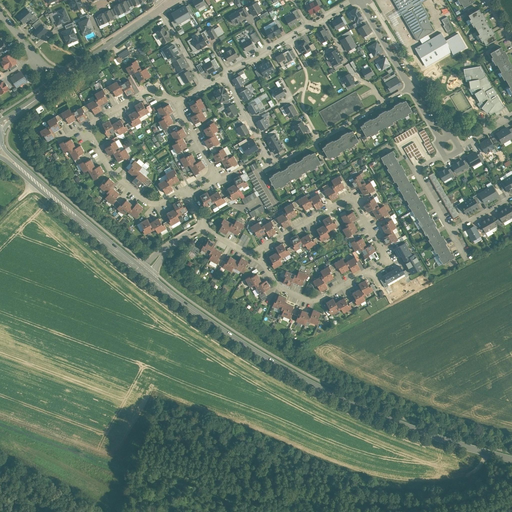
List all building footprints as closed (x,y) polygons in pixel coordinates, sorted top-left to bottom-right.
[(80,0),(70,0),(71,2),(70,4),(71,6),(72,6),(73,6),(75,11),(80,8),(79,7),(83,6),(80,0)] [(128,0),(125,1),(119,3),(124,12),(129,10),(128,8),(131,6),(128,0)] [(202,0),(194,0),(193,1),(197,9),(205,4),(202,0)] [(315,0),(309,4),(308,1),(307,1),(305,2),(305,3),(306,6),(310,14),(313,12),(314,12),(317,10),(320,8),(318,6),(315,0)] [(392,0),(399,10),(401,14),(417,41),(419,39),(428,34),(434,30),(427,17),(429,16),(421,3),(426,0),(392,0)] [(256,2),(248,7),(253,15),(261,11),(256,2)] [(119,3),(114,6),(115,8),(112,9),(115,15),(118,14),(118,15),(124,12),(119,3)] [(185,6),(172,13),(178,24),(191,16),(185,6)] [(357,8),(350,12),(352,15),(351,16),(353,20),(354,19),(356,22),(363,19),(357,8)] [(18,16),(24,23),(26,21),(27,21),(30,18),(29,18),(32,15),(26,9),(18,16)] [(60,14),(54,16),(57,25),(69,20),(64,9),(58,11),(60,14)] [(109,10),(104,12),(108,22),(114,19),(112,16),(115,15),(112,9),(109,10)] [(238,10),(229,16),(233,23),(236,22),(236,23),(240,21),(239,20),(242,18),(240,14),(242,12),(241,9),(238,11),(238,10)] [(296,9),(292,12),(294,14),(297,19),(301,17),(296,9)] [(473,27),(475,26),(477,30),(488,24),(485,20),(486,19),(482,12),(481,13),(479,9),(468,15),(471,19),(469,20),(473,27)] [(103,12),(98,15),(98,16),(102,24),(99,26),(100,28),(109,24),(108,22),(103,12)] [(294,14),(286,19),(290,26),(298,21),(297,19),(294,14)] [(447,16),(441,20),(444,25),(443,26),(448,34),(452,31),(447,16)] [(340,17),(332,22),(337,29),(344,25),(340,17)] [(79,22),(83,32),(93,28),(89,18),(79,22)] [(282,26),(277,18),(274,20),(276,25),(278,28),(282,26)] [(39,19),(32,25),(36,30),(42,25),(43,24),(39,19)] [(366,24),(359,28),(363,36),(371,32),(366,24)] [(482,42),(483,41),(486,45),(496,39),(494,35),(495,34),(491,27),(490,28),(488,24),(477,30),(479,34),(478,35),(482,42)] [(36,30),(34,32),(39,38),(47,31),(42,25),(36,30)] [(276,25),(265,31),(269,38),(280,31),(278,28),(276,25)] [(62,32),(67,44),(77,39),(72,28),(62,32)] [(163,28),(156,32),(159,36),(158,37),(160,40),(160,39),(163,44),(170,40),(168,36),(169,36),(166,31),(165,31),(163,28)] [(214,28),(207,32),(209,35),(212,39),(218,36),(216,33),(217,32),(216,31),(215,31),(214,28)] [(325,31),(324,29),(317,33),(322,42),(329,38),(325,31)] [(207,36),(204,32),(200,34),(201,35),(205,41),(208,39),(207,36)] [(430,39),(428,34),(419,39),(422,44),(415,48),(426,67),(452,52),(441,32),(430,39)] [(201,35),(198,37),(197,36),(194,38),(194,39),(193,39),(197,45),(196,45),(198,49),(200,47),(200,48),(203,46),(206,44),(205,41),(201,35)] [(349,35),(341,40),(345,47),(347,51),(356,46),(349,35)] [(250,39),(242,44),(246,51),(254,46),(250,39)] [(164,49),(169,58),(180,52),(175,42),(164,49)] [(309,46),(306,42),(298,46),(303,54),(311,50),(309,46)] [(382,52),(376,42),(369,47),(374,56),(382,52)] [(495,65),(497,64),(499,68),(509,62),(507,58),(508,57),(504,50),(503,51),(501,47),(490,53),(492,57),(491,58),(495,65)] [(122,61),(121,60),(133,53),(131,50),(130,51),(128,48),(118,54),(119,56),(116,58),(119,63),(122,61)] [(230,50),(227,51),(227,52),(224,54),(228,62),(238,56),(233,48),(230,50)] [(337,49),(327,55),(330,60),(339,54),(337,49)] [(288,50),(276,57),(282,67),(294,60),(294,59),(290,52),(288,50)] [(10,53),(3,58),(6,62),(3,64),(5,69),(8,67),(9,68),(16,63),(10,53)] [(339,54),(330,60),(333,65),(340,61),(342,59),(339,54)] [(385,57),(377,62),(382,69),(390,65),(385,57)] [(185,65),(181,58),(174,62),(178,70),(185,65)] [(142,70),(136,60),(132,63),(133,64),(126,68),(130,75),(134,72),(139,81),(146,77),(147,79),(151,76),(146,68),(142,70)] [(275,70),(269,60),(259,67),(260,68),(264,76),(275,70)] [(211,61),(203,65),(208,74),(215,69),(211,61)] [(504,80),(505,79),(507,82),(511,79),(511,65),(511,66),(509,62),(499,68),(501,72),(500,73),(504,80)] [(490,115),(495,112),(500,112),(499,110),(504,108),(496,94),(497,93),(493,86),(492,87),(479,66),(463,69),(465,77),(470,76),(470,80),(469,81),(470,88),(474,88),(476,92),(474,93),(479,102),(482,101),(483,104),(481,107),(487,112),(488,111),(490,115)] [(369,67),(362,71),(366,78),(373,74),(369,67)] [(260,68),(255,71),(259,79),(264,76),(260,68)] [(185,82),(193,78),(188,71),(181,75),(185,82)] [(205,79),(211,76),(209,73),(207,74),(205,71),(201,73),(205,79)] [(21,72),(11,78),(17,87),(20,85),(19,84),(23,82),(24,83),(27,82),(23,75),(21,72)] [(31,81),(27,73),(23,75),(27,82),(28,83),(31,81)] [(349,73),(342,78),(347,86),(354,82),(353,79),(354,79),(352,75),(351,76),(349,73)] [(241,78),(239,76),(232,80),(237,88),(244,84),(243,82),(243,80),(242,78),(241,78)] [(386,83),(391,91),(402,84),(398,76),(386,83)] [(119,86),(117,81),(108,86),(111,90),(112,89),(116,96),(125,91),(127,96),(134,92),(130,85),(132,84),(129,80),(119,86)] [(3,81),(0,83),(0,92),(1,94),(8,89),(7,87),(7,86),(6,83),(5,84),(3,81)] [(99,82),(94,84),(97,91),(102,88),(99,82)] [(223,87),(215,92),(216,95),(215,95),(216,97),(217,97),(218,99),(219,98),(221,101),(227,98),(229,97),(223,87)] [(285,94),(281,87),(273,92),(277,99),(285,94)] [(103,89),(95,94),(97,98),(87,104),(89,108),(91,107),(95,114),(102,110),(99,106),(108,101),(104,94),(105,93),(103,89)] [(246,89),(240,93),(245,101),(252,97),(250,95),(251,93),(249,91),(248,91),(247,89),(246,89)] [(355,91),(319,112),(327,127),(364,106),(355,91)] [(205,106),(200,98),(196,100),(197,102),(190,106),(195,114),(190,117),(194,124),(201,120),(202,121),(206,119),(200,109),(205,106)] [(227,98),(221,101),(219,102),(222,106),(230,102),(227,98)] [(408,115),(407,113),(411,111),(405,100),(401,102),(393,106),(394,107),(390,109),(396,119),(400,117),(401,119),(408,115)] [(137,110),(128,115),(132,122),(131,123),(133,127),(142,122),(139,118),(149,112),(147,108),(145,109),(141,102),(135,106),(137,110)] [(255,102),(248,106),(252,114),(259,110),(258,108),(258,107),(257,104),(256,104),(255,102)] [(169,104),(162,108),(161,107),(157,109),(163,119),(158,122),(163,130),(167,127),(167,126),(173,122),(168,113),(173,111),(169,104)] [(233,104),(225,108),(230,117),(238,112),(233,104)] [(35,109),(39,113),(44,109),(41,105),(35,109)] [(288,107),(284,109),(289,118),(297,113),(292,105),(288,107)] [(82,107),(72,113),(69,108),(61,113),(63,117),(65,117),(69,123),(77,118),(80,123),(87,119),(83,112),(84,111),(82,107)] [(393,123),(392,122),(396,119),(390,109),(386,111),(386,110),(378,114),(379,115),(375,117),(381,128),(385,126),(386,127),(393,123)] [(58,120),(56,116),(47,121),(50,125),(40,131),(42,135),(44,135),(47,141),(54,137),(52,133),(61,128),(57,121),(58,120)] [(378,132),(377,130),(381,128),(375,117),(371,120),(371,119),(363,123),(364,124),(360,126),(366,137),(370,134),(371,136),(378,132)] [(264,118),(257,122),(261,130),(268,126),(264,118)] [(120,120),(112,125),(109,120),(102,124),(106,131),(105,132),(107,136),(117,130),(120,135),(128,130),(126,126),(124,126),(120,120)] [(210,125),(203,129),(208,138),(204,141),(208,147),(215,144),(216,145),(220,143),(214,133),(218,130),(214,122),(209,124),(210,125)] [(302,122),(294,126),(299,134),(301,134),(302,133),(302,132),(306,130),(305,127),(302,122)] [(242,125),(237,128),(241,136),(248,132),(244,124),(242,125)] [(415,126),(394,137),(397,142),(418,131),(415,126)] [(182,128),(176,132),(175,130),(171,132),(171,133),(176,143),(172,145),(177,154),(181,151),(180,150),(187,146),(182,137),(186,135),(182,128)] [(507,128),(497,134),(502,143),(511,136),(508,130),(507,128)] [(424,129),(419,132),(429,153),(435,151),(424,129)] [(355,145),(354,144),(358,141),(352,130),(348,133),(348,132),(340,136),(341,137),(337,139),(343,150),(347,147),(348,149),(355,145)] [(152,137),(157,147),(160,145),(155,136),(152,137)] [(76,148),(71,139),(64,143),(63,141),(59,144),(64,152),(68,150),(74,160),(78,157),(78,156),(84,152),(80,145),(76,148)] [(248,142),(241,145),(241,146),(247,155),(248,155),(249,155),(251,154),(251,153),(258,149),(252,139),(248,142)] [(340,153),(339,152),(343,150),(337,139),(333,141),(333,140),(326,144),(326,145),(322,148),(328,158),(332,156),(333,157),(340,153)] [(489,139),(480,144),(480,145),(483,150),(485,153),(494,148),(489,139)] [(121,151),(115,141),(111,143),(112,144),(105,148),(109,155),(113,153),(118,162),(125,158),(126,159),(130,157),(125,148),(121,151)] [(271,146),(275,153),(285,148),(281,141),(271,146)] [(53,160),(59,158),(55,148),(49,151),(53,160)] [(223,148),(219,150),(220,152),(213,156),(217,162),(221,160),(226,169),(233,165),(234,166),(238,164),(233,155),(229,158),(223,148)] [(395,155),(393,151),(381,158),(383,161),(384,164),(386,163),(388,168),(387,169),(389,172),(391,175),(403,168),(401,165),(400,165),(394,155),(395,155)] [(317,166),(316,165),(320,163),(314,152),(310,154),(310,153),(302,157),(303,158),(299,161),(305,171),(309,169),(310,170),(317,166)] [(477,155),(475,152),(467,157),(472,166),(480,161),(477,155)] [(197,162),(192,154),(185,158),(184,156),(180,159),(185,167),(189,165),(195,175),(199,172),(198,171),(205,167),(201,160),(197,162)] [(91,159),(84,163),(83,162),(82,162),(79,164),(84,172),(88,170),(94,180),(98,177),(97,176),(104,172),(100,165),(96,168),(91,159)] [(148,178),(139,170),(142,167),(135,160),(132,164),(133,165),(128,171),(135,178),(132,181),(138,187),(143,181),(144,182),(148,178)] [(462,160),(459,162),(458,161),(455,163),(455,164),(452,166),(456,173),(466,167),(463,161),(462,160)] [(302,175),(301,174),(305,171),(299,161),(295,163),(294,162),(288,166),(288,167),(284,169),(290,180),(294,177),(295,179),(302,175)] [(405,172),(403,168),(391,175),(393,179),(395,182),(396,181),(399,186),(397,187),(399,190),(400,189),(402,193),(413,186),(411,182),(410,183),(404,173),(405,172)] [(448,170),(447,168),(439,173),(443,181),(451,176),(448,170)] [(168,178),(158,184),(160,188),(162,187),(166,194),(173,190),(170,185),(179,180),(175,174),(176,173),(174,169),(166,173),(168,178)] [(287,183),(287,182),(290,180),(284,169),(280,171),(280,170),(273,174),(273,175),(269,178),(272,182),(271,183),(272,184),(273,184),(275,188),(279,186),(280,187),(287,183)] [(370,181),(366,184),(360,174),(356,176),(357,178),(350,182),(354,189),(358,186),(363,195),(370,191),(371,192),(375,190),(370,181)] [(236,183),(227,188),(231,195),(230,196),(232,200),(240,195),(238,191),(248,185),(246,181),(244,182),(240,175),(233,179),(236,183)] [(339,176),(331,180),(334,185),(323,190),(326,195),(327,194),(331,201),(338,197),(336,192),(344,187),(340,181),(342,180),(339,176)] [(119,194),(112,187),(115,183),(109,178),(104,184),(103,183),(100,186),(108,194),(105,198),(112,204),(115,201),(114,200),(119,194)] [(511,188),(511,185),(507,178),(501,181),(505,188),(506,190),(509,190),(511,188)] [(416,190),(413,186),(402,193),(404,196),(403,197),(405,200),(406,199),(409,204),(408,204),(409,207),(410,207),(412,210),(424,203),(422,200),(420,201),(415,190),(416,190)] [(498,196),(492,186),(485,190),(491,200),(492,199),(493,199),(496,197),(498,196)] [(491,200),(485,190),(485,191),(479,194),(483,201),(484,203),(487,202),(491,200)] [(218,191),(209,196),(207,192),(200,196),(204,203),(202,204),(205,208),(215,202),(217,206),(226,202),(226,201),(224,198),(223,197),(222,198),(218,191)] [(254,192),(242,199),(245,204),(257,197),(254,192)] [(318,193),(308,199),(306,195),(297,200),(300,204),(301,203),(305,210),(314,205),(316,209),(323,205),(319,198),(321,198),(318,193)] [(374,198),(373,198),(369,200),(370,201),(363,205),(367,212),(372,210),(377,218),(384,214),(384,216),(389,213),(384,205),(379,208),(374,198)] [(477,204),(474,199),(468,203),(473,211),(479,208),(477,204)] [(134,206),(126,200),(121,206),(120,205),(117,208),(124,214),(127,211),(136,218),(139,215),(138,214),(143,208),(137,202),(134,206)] [(175,208),(166,213),(170,220),(169,221),(171,225),(180,220),(177,216),(187,210),(185,206),(183,207),(180,200),(173,204),(175,208)] [(473,211),(468,203),(466,200),(461,203),(460,204),(464,211),(467,215),(473,211)] [(292,203),(284,208),(286,212),(276,218),(279,222),(280,221),(284,228),(291,224),(288,220),(297,215),(293,208),(294,207),(292,203)] [(426,207),(424,203),(412,210),(414,214),(415,217),(417,217),(419,221),(418,222),(420,225),(421,225),(422,228),(434,221),(432,218),(431,218),(425,208),(426,207)] [(460,204),(461,203),(460,203),(455,205),(460,213),(464,211),(460,204)] [(262,205),(249,213),(252,218),(265,210),(262,205)] [(511,212),(511,211),(508,206),(502,209),(508,219),(511,216),(511,212)] [(502,209),(497,212),(500,218),(502,222),(503,222),(508,219),(502,209)] [(353,211),(346,215),(345,214),(341,216),(347,227),(342,229),(347,237),(351,235),(350,234),(357,230),(352,221),(357,218),(353,211)] [(329,216),(322,220),(325,224),(316,229),(320,236),(319,237),(321,241),(330,236),(327,232),(337,226),(335,222),(333,223),(329,216)] [(491,216),(485,219),(491,229),(496,225),(494,221),(491,216)] [(150,223),(147,219),(140,223),(144,230),(143,230),(145,234),(155,229),(158,233),(166,228),(164,224),(162,225),(158,218),(150,223)] [(234,224),(223,219),(221,223),(223,224),(219,230),(226,234),(228,230),(237,235),(241,228),(242,229),(245,225),(236,220),(234,224)] [(398,240),(392,230),(396,227),(392,219),(387,221),(388,222),(381,226),(386,235),(382,238),(386,245),(393,241),(394,242),(398,240)] [(485,219),(480,222),(483,228),(485,232),(491,229),(485,219)] [(271,221),(261,227),(258,222),(250,227),(252,231),(254,230),(258,237),(266,232),(269,237),(276,233),(272,226),(273,225),(271,221)] [(436,225),(434,221),(422,228),(424,231),(423,231),(426,235),(427,234),(430,239),(428,240),(430,243),(431,242),(433,246),(445,239),(442,235),(441,236),(435,226),(436,225)] [(476,230),(474,226),(467,230),(472,240),(480,236),(476,230)] [(308,234),(300,239),(297,235),(290,239),(294,246),(293,246),(295,251),(305,245),(308,249),(316,244),(314,240),(312,241),(308,234)] [(362,238),(355,242),(354,240),(350,243),(355,251),(359,248),(365,258),(369,256),(368,255),(375,251),(371,244),(367,246),(362,238)] [(216,243),(209,239),(205,246),(203,245),(201,249),(211,255),(209,259),(217,264),(219,260),(218,259),(222,252),(213,247),(216,243)] [(447,243),(445,239),(433,246),(435,249),(434,250),(436,253),(437,252),(440,257),(439,257),(441,260),(443,264),(455,257),(453,253),(452,254),(446,244),(447,243)] [(422,268),(407,242),(397,248),(412,274),(422,268)] [(278,252),(269,257),(273,263),(272,264),(274,268),(282,264),(280,259),(290,253),(287,249),(286,250),(282,243),(275,247),(278,252)] [(199,249),(192,245),(189,250),(196,255),(199,249)] [(230,257),(226,264),(225,263),(222,267),(231,272),(233,267),(243,273),(246,269),(244,268),(248,261),(241,257),(239,262),(230,257)] [(355,257),(345,263),(342,258),(334,263),(336,267),(338,266),(341,273),(350,268),(353,273),(360,269),(356,262),(357,261),(355,257)] [(328,266),(320,271),(323,275),(313,281),(315,285),(316,284),(320,291),(327,287),(325,283),(333,278),(329,271),(331,270),(328,266)] [(400,266),(392,271),(396,278),(404,273),(400,267),(400,266)] [(297,275),(286,271),(284,275),(286,276),(283,283),(290,286),(292,281),(301,285),(304,278),(306,279),(308,274),(299,271),(297,275)] [(396,278),(392,271),(383,276),(387,283),(396,278)] [(262,283),(257,274),(250,278),(249,276),(245,279),(250,287),(254,285),(260,295),(264,292),(263,291),(270,287),(266,280),(262,283)] [(365,280),(358,284),(361,288),(352,293),(356,300),(355,301),(357,305),(365,300),(363,296),(373,290),(370,286),(369,287),(365,280)] [(260,295),(259,295),(262,301),(267,298),(264,292),(260,295)] [(286,298),(279,295),(276,302),(274,301),(272,306),(283,310),(281,315),(290,319),(292,314),(290,314),(293,306),(284,302),(286,298)] [(344,298),(335,303),(333,298),(326,302),(330,309),(328,310),(331,314),(341,308),(343,313),(352,308),(349,304),(348,305),(344,298)] [(311,314),(302,310),(299,317),(297,317),(295,321),(304,325),(306,320),(317,325),(319,320),(317,320),(320,312),(313,309),(311,314)]
